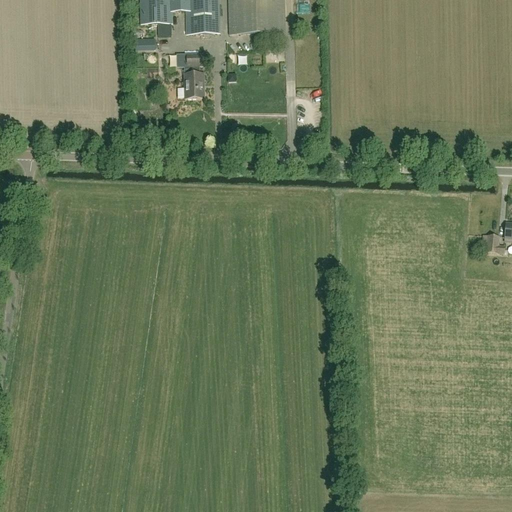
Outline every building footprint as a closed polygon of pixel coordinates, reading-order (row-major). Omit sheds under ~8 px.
[(190,0),(141,0),(142,27),(159,26),(159,38),(172,38),(171,13),(190,13),(190,0)] [(218,0),(190,0),(190,13),(191,36),(219,36),(218,0)] [(284,0),(229,0),(230,35),(285,34),(284,0)] [(208,68),(207,56),(177,57),(178,69),(184,69),(185,77),(189,77),(189,75),(200,75),(200,68),(208,68)] [(185,77),(185,102),(205,101),(204,76),(200,76),(200,75),(189,75),(189,77),(185,77)] [(270,76),(271,85),(279,85),(279,76),(270,76)] [(151,83),(148,91),(155,93),(157,86),(151,83)] [(494,256),(495,239),(482,238),(481,252),(487,252),(486,255),(494,256)]
